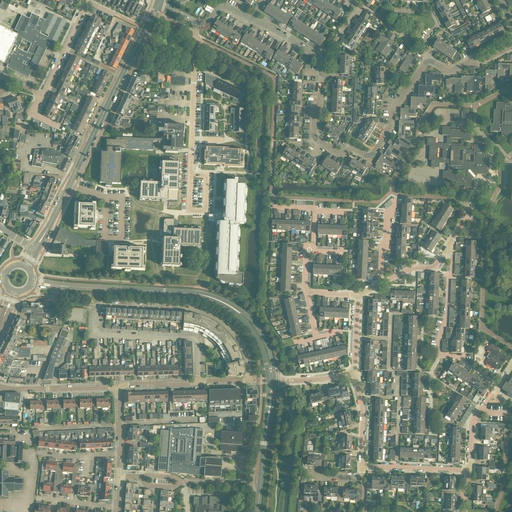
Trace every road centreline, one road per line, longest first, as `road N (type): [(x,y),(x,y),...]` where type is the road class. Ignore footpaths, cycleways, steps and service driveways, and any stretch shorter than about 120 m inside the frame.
road 1 (tertiary): [(34,248),(157,4)]
road 2 (residential): [(321,59),(314,137),(334,151),(365,155),(389,127),(391,104),(428,61)]
road 3 (residential): [(198,383),(249,381),(241,345),(220,320),(197,310),(99,304)]
road 4 (residential): [(198,383),(195,337),(99,334),(99,304)]
road 5 (residential): [(190,174),(196,21)]
road 6 (tertiary): [(218,300),(67,286)]
road 7 (residential): [(463,361),(438,355),(447,248)]
road 8 (residential): [(31,114),(86,1)]
